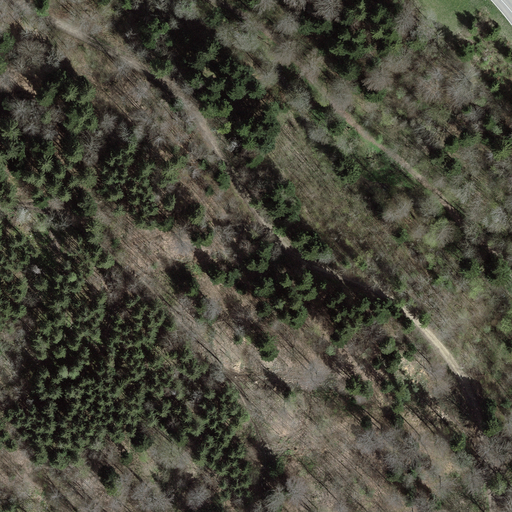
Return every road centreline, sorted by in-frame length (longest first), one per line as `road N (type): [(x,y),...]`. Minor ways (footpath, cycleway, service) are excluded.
road 1 (track): [(492,511),(476,413),(458,371),(418,323),(385,295),(312,266),(274,237),(175,91),(13,0)]
road 2 (track): [(212,0),(281,42),(352,121),(511,264)]
road 3 (track): [(228,380),(155,291),(106,247),(44,209),(0,204)]
